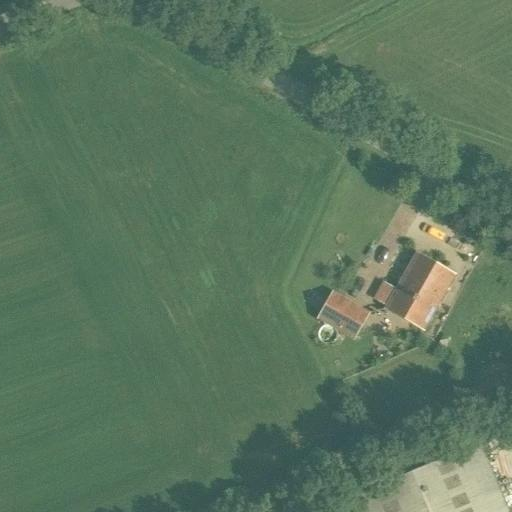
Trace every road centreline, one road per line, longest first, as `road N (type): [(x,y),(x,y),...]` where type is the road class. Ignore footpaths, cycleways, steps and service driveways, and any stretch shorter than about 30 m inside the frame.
road 1 (unclassified): [(511,218),(138,0)]
road 2 (track): [(416,0),(304,59),(281,58),(176,0)]
